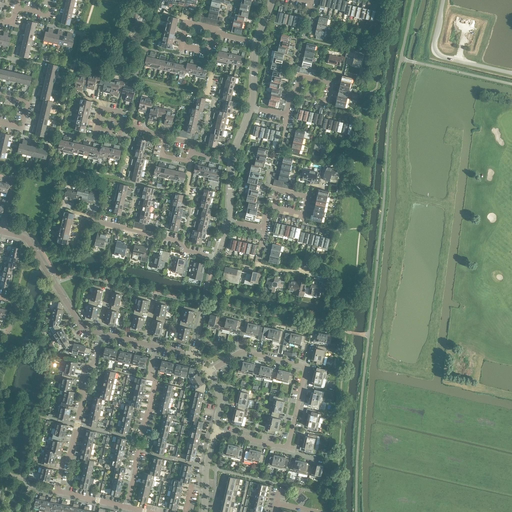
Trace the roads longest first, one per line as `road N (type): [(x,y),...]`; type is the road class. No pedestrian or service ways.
road 1 (residential): [(287,449),(305,367),(248,350),(210,371)]
road 2 (residential): [(127,507),(157,346)]
road 3 (residential): [(56,490),(87,370),(104,336)]
road 4 (residential): [(97,332),(79,323),(30,239),(0,230)]
road 5 (residential): [(182,246),(83,219),(75,248)]
